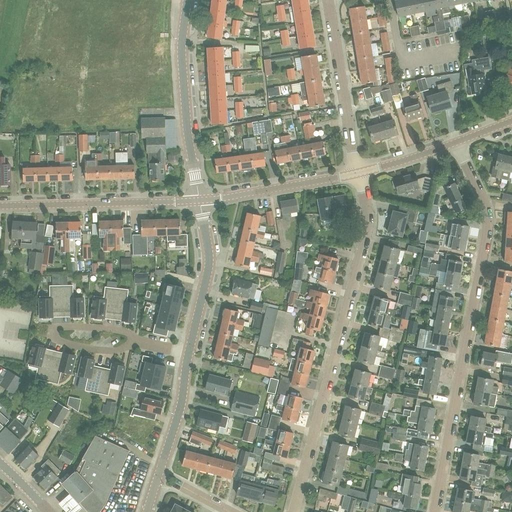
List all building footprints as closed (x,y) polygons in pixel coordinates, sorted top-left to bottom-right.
[(226,2),(213,0),(211,13),(225,15),(226,2)] [(292,0),(294,12),(309,9),(307,0),(292,0)] [(411,15),(407,0),(400,0),(395,1),(399,18),(411,15)] [(407,0),(411,15),(424,13),(421,0),(407,0)] [(436,10),(434,0),(421,0),(424,13),(436,10)] [(434,0),(436,10),(449,7),(447,0),(434,0)] [(376,5),(378,18),(386,17),(383,4),(376,5)] [(276,6),(278,15),(285,13),(284,5),(276,6)] [(350,9),(352,22),(367,20),(364,7),(350,9)] [(297,24),(311,22),(309,9),(294,12),(297,24)] [(211,13),(210,26),(223,27),(227,28),(228,21),(224,21),(225,15),(211,13)] [(287,21),(285,13),(278,15),(279,22),(287,21)] [(387,26),(386,17),(378,18),(379,27),(387,26)] [(232,29),(239,30),(240,21),(233,20),(232,29)] [(352,22),(354,35),(369,32),(367,20),(352,22)] [(299,37),(313,35),(311,22),(297,24),(299,37)] [(223,27),(210,26),(208,39),(221,40),(223,27)] [(281,31),(282,40),(289,39),(288,30),(281,31)] [(371,45),(369,32),(354,35),(356,47),(371,45)] [(380,34),(382,43),(390,42),(388,32),(380,34)] [(299,37),(301,50),(315,47),(313,35),(299,37)] [(289,39),(282,40),(283,47),(291,46),(289,39)] [(391,51),(390,42),(382,43),(383,52),(391,51)] [(356,47),(358,60),(373,57),(371,50),(374,49),(373,44),(371,45),(356,47)] [(209,49),(209,61),(223,61),(222,48),(209,49)] [(233,60),(241,59),(240,51),(233,52),(233,60)] [(317,55),(302,57),(304,70),(319,68),(317,55)] [(358,60),(360,72),(375,70),(375,69),(373,57),(358,60)] [(386,68),(394,67),(392,58),(385,59),(386,68)] [(241,59),(233,60),(233,68),(241,67),(241,59)] [(474,69),(465,70),(466,78),(469,78),(470,87),(471,87),(472,95),(486,93),(482,71),(492,70),(490,59),(473,62),(473,64),(474,69)] [(275,75),(275,60),(267,60),(267,75),(275,75)] [(209,61),(210,74),(224,73),(223,61),(209,61)] [(395,76),(394,67),(386,68),(388,84),(399,82),(398,76),(395,76)] [(304,70),(300,71),(301,76),(305,75),(306,83),(321,80),(319,68),(304,70)] [(362,85),(373,83),(374,87),(381,86),(378,69),(375,69),(375,70),(360,72),(362,85)] [(296,79),(295,72),(287,73),(289,80),(296,79)] [(210,74),(211,87),(224,86),(224,73),(210,74)] [(234,85),(242,85),(242,77),(234,77),(234,85)] [(420,93),(429,90),(425,78),(416,81),(420,93)] [(306,83),(300,84),(302,96),(323,93),(321,80),(306,83)] [(448,94),(454,92),(451,81),(437,86),(439,94),(427,98),(432,114),(452,108),(448,94)] [(392,96),(401,94),(397,83),(389,85),(390,89),(392,96)] [(211,87),(212,100),(225,99),(224,86),(211,87)] [(268,89),(269,97),(276,96),(275,88),(268,89)] [(366,100),(373,98),(370,88),(363,90),(366,100)] [(392,96),(390,89),(381,92),(385,104),(394,101),(392,96)] [(323,93),(302,96),(303,102),(309,101),(310,108),(325,106),(323,93)] [(403,107),(407,122),(424,117),(419,102),(416,94),(410,96),(413,104),(403,107)] [(293,108),(301,107),(299,97),(291,98),(293,108)] [(212,100),(212,112),(226,112),(225,99),(212,100)] [(236,111),(244,111),(243,102),(235,103),(236,111)] [(376,108),(378,115),(384,114),(382,106),(376,108)] [(309,111),(299,113),(300,120),(310,119),(309,111)] [(227,124),(226,112),(212,112),(213,125),(227,124)] [(165,119),(142,119),(142,137),(146,137),(147,152),(149,152),(149,163),(150,163),(151,181),(164,181),(164,173),(165,172),(165,153),(166,153),(165,119)] [(265,121),(267,133),(273,132),(271,120),(265,121)] [(267,133),(265,121),(252,123),(254,136),(261,135),(262,146),(268,145),(267,133)] [(381,124),(385,139),(398,135),(394,121),(381,124)] [(309,132),(310,139),(315,138),(314,131),(315,131),(314,124),(303,126),(304,133),(309,132)] [(373,143),(385,139),(381,124),(369,128),(373,143)] [(87,135),(79,136),(80,152),(88,151),(87,135)] [(274,145),(275,151),(277,165),(290,162),(287,149),(288,149),(286,143),(285,136),(281,137),(282,143),(274,145)] [(253,168),(259,167),(259,169),(265,169),(265,167),(266,166),(264,153),(257,154),(255,138),(249,139),(253,168)] [(248,169),(253,168),(249,139),(243,140),(246,156),(239,157),(241,170),(242,170),(243,172),(248,171),(248,169)] [(311,144),(314,158),(326,155),(323,142),(311,144)] [(299,147),(302,160),(314,158),(311,144),(299,147)] [(287,149),(290,162),(302,160),(299,147),(288,149),(287,149)] [(110,180),(123,179),(122,153),(116,153),(116,166),(110,166),(110,180)] [(128,153),(122,153),(123,179),(135,179),(135,166),(128,166),(128,153)] [(98,167),(98,161),(97,154),(97,160),(85,161),(86,181),(98,180),(98,167)] [(500,179),(502,170),(511,172),(511,166),(511,157),(499,155),(498,160),(496,159),(492,177),(500,179)] [(10,165),(5,165),(5,158),(0,157),(0,185),(11,186),(10,165)] [(239,157),(227,158),(229,172),(241,170),(239,157)] [(229,172),(227,158),(215,160),(217,174),(229,172)] [(110,166),(98,167),(98,180),(110,180),(110,166)] [(60,168),(61,181),(73,181),(73,167),(60,168)] [(36,169),(36,182),(48,182),(48,168),(36,169)] [(61,181),(60,168),(48,168),(48,182),(61,181)] [(36,169),(23,169),(24,183),(36,182),(36,169)] [(395,182),(393,182),(395,188),(397,188),(399,194),(419,188),(420,190),(430,193),(433,179),(426,178),(417,180),(415,174),(404,178),(404,177),(394,180),(395,182)] [(455,184),(444,189),(435,193),(432,205),(439,206),(441,196),(447,194),(449,199),(445,200),(451,212),(455,210),(456,213),(466,208),(455,184)] [(511,203),(511,195),(503,193),(502,201),(511,203)] [(322,220),(336,217),(336,216),(347,214),(344,196),(332,198),(332,197),(318,200),(322,220)] [(283,214),(283,219),(288,222),(289,213),(298,211),(296,200),(281,203),(283,214)] [(401,214),(394,212),(388,233),(402,237),(406,222),(413,223),(416,211),(403,207),(401,214)] [(266,213),(269,227),(275,226),(272,212),(266,213)] [(257,232),(257,231),(261,216),(248,213),(244,229),(257,232)] [(167,221),(167,236),(168,241),(175,241),(175,247),(185,247),(185,235),(181,235),(180,220),(167,221)] [(142,236),(133,236),(133,256),(148,255),(147,236),(155,236),(155,221),(141,221),(142,236)] [(167,221),(155,221),(155,236),(167,236),(167,221)] [(37,223),(13,222),(12,239),(21,240),(21,249),(33,250),(33,253),(32,253),(29,269),(40,270),(43,250),(44,237),(36,236),(37,223)] [(99,237),(104,237),(104,251),(112,251),(112,222),(99,223),(99,237)] [(123,222),(112,222),(112,251),(120,250),(120,237),(124,237),(123,222)] [(70,252),(69,223),(57,224),(57,239),(61,239),(62,252),(70,252)] [(75,252),(75,238),(81,238),(81,223),(69,223),(70,252),(75,252)] [(452,224),(450,236),(454,237),(467,239),(469,227),(452,224)] [(265,233),(257,231),(257,232),(244,229),(241,241),(254,244),(256,237),(264,239),(265,233)] [(454,237),(452,249),(465,252),(467,239),(454,237)] [(239,253),(259,258),(261,253),(253,251),(254,244),(241,241),(239,253)] [(426,244),(424,251),(435,252),(439,252),(440,246),(426,244)] [(381,260),(396,264),(400,250),(385,246),(381,260)] [(408,246),(407,251),(415,253),(421,255),(423,249),(408,246)] [(55,248),(46,247),(43,264),(52,265),(55,248)] [(258,263),(259,258),(239,253),(236,266),(249,269),(251,261),(258,263)] [(324,262),(322,268),(322,269),(336,272),(339,260),(319,255),(318,261),(324,262)] [(396,264),(381,260),(378,274),(393,278),(398,279),(401,265),(400,265),(396,264)] [(461,275),(463,263),(449,261),(447,273),(461,275)] [(261,267),(259,275),(271,278),(273,270),(261,267)] [(317,268),(315,267),(313,273),(320,275),(319,281),(333,285),(336,272),(322,269),(322,268),(317,267),(317,268)] [(188,276),(188,268),(180,268),(178,268),(178,274),(188,276)] [(156,276),(165,278),(165,269),(156,269),(156,276)] [(511,271),(499,270),(497,282),(511,285),(511,271)] [(461,275),(447,273),(445,285),(458,288),(461,275)] [(378,274),(374,287),(390,291),(393,278),(378,274)] [(410,276),(408,281),(416,284),(418,278),(410,276)] [(170,279),(168,285),(178,287),(180,281),(170,279)] [(258,285),(236,279),(232,294),(254,300),(258,285)] [(50,297),(40,297),(41,318),(43,318),(43,320),(50,320),(50,318),(52,318),(52,311),(62,311),(61,286),(61,281),(53,281),(53,286),(50,286),(50,297)] [(509,297),(511,285),(497,282),(494,295),(509,297)] [(162,295),(182,299),(184,288),(178,287),(168,285),(165,284),(162,295)] [(73,286),(61,286),(62,311),(72,311),(72,317),(74,317),(74,319),(81,319),(81,317),(83,317),(83,299),(73,299),(73,286)] [(95,297),(92,317),(94,317),(94,319),(101,320),(101,318),(103,319),(104,312),(114,314),(117,289),(110,288),(107,288),(106,287),(104,298),(95,297)] [(117,289),(114,314),(124,315),(123,321),(125,321),(125,323),(132,324),(132,322),(134,322),(136,304),(126,303),(128,290),(117,289)] [(310,290),(308,295),(314,297),(312,304),(327,308),(330,295),(310,290)] [(291,292),(289,298),(298,300),(298,299),(299,294),(291,292)] [(400,292),(399,298),(413,302),(414,297),(414,296),(400,292)] [(182,299),(162,295),(164,296),(162,306),(179,310),(182,299)] [(507,310),(509,297),(494,295),(492,307),(507,310)] [(439,309),(452,311),(454,299),(441,296),(439,309)] [(396,311),(388,309),(390,301),(375,297),(371,311),(392,316),(394,317),(396,311)] [(289,298),(288,303),(296,305),(297,308),(303,309),(306,308),(311,309),(309,316),(324,320),(327,308),(312,304),(307,302),(307,301),(298,299),(298,300),(289,298)] [(413,302),(399,298),(397,304),(412,307),(413,303),(413,302)] [(250,310),(262,312),(264,304),(252,302),(250,310)] [(157,316),(177,320),(179,310),(162,306),(160,316),(157,315),(157,316)] [(507,310),(492,307),(490,320),(504,323),(507,310)] [(266,313),(277,316),(278,310),(267,308),(266,313)] [(237,319),(239,312),(226,309),(223,321),(236,324),(244,326),(245,321),(237,319)] [(436,321),(450,324),(452,311),(439,309),(436,321)] [(368,324),(383,328),(385,319),(390,321),(392,316),(371,311),(368,324)] [(410,313),(403,312),(402,319),(408,320),(410,313)] [(301,313),(299,319),(302,320),(308,321),(306,328),(307,328),(306,335),(312,336),(314,330),(321,332),(324,320),(309,316),(303,314),(301,313)] [(157,316),(153,333),(167,337),(168,330),(174,331),(177,320),(157,316)] [(502,335),(504,323),(490,320),(487,333),(502,335)] [(244,326),(236,324),(223,321),(220,334),(233,337),(235,329),(243,331),(244,326)] [(436,321),(434,332),(434,333),(447,335),(450,324),(436,321)] [(391,327),(389,333),(403,337),(405,330),(391,327)] [(445,347),(447,335),(434,333),(434,332),(428,331),(424,348),(437,351),(438,345),(445,347)] [(402,344),(403,337),(389,333),(388,340),(402,344)] [(485,345),(499,348),(502,335),(487,333),(485,345)] [(233,337),(220,334),(217,346),(230,349),(238,351),(239,346),(231,344),(233,337)] [(259,339),(271,342),(272,337),(261,334),(259,339)] [(362,347),(377,351),(381,352),(381,351),(383,346),(379,345),(381,338),(365,334),(362,347)] [(271,342),(259,339),(258,345),(269,348),(271,342)] [(301,348),(298,360),(312,364),(315,352),(309,350),(310,343),(304,342),(302,348),(301,348)] [(34,346),(29,366),(39,369),(36,379),(47,381),(53,357),(44,355),(45,349),(43,348),(44,346),(36,344),(36,346),(34,346)] [(230,349),(217,346),(214,358),(227,361),(229,354),(237,356),(238,351),(230,349)] [(358,361),(374,365),(376,357),(385,359),(386,353),(381,351),(381,352),(377,351),(362,347),(358,361)] [(404,347),(403,353),(416,356),(417,350),(404,347)] [(285,352),(275,350),(273,356),(283,358),(285,352)] [(479,365),(481,365),(481,366),(495,368),(497,362),(511,365),(511,359),(511,354),(496,351),(495,355),(484,353),(483,358),(480,358),(479,359),(478,363),(479,365)] [(53,357),(47,381),(58,384),(61,372),(71,374),(75,356),(64,353),(63,359),(53,357)] [(147,363),(144,374),(163,379),(166,368),(152,364),(153,358),(143,356),(142,362),(147,363)] [(86,391),(97,393),(102,369),(93,366),(94,360),(92,360),(92,358),(85,357),(85,358),(83,358),(79,376),(89,378),(86,391)] [(443,359),(429,357),(428,363),(422,361),(421,368),(427,369),(441,372),(443,359)] [(270,362),(255,358),(252,372),(267,376),(270,362)] [(309,376),(312,364),(298,360),(292,359),(289,371),(295,373),(309,376)] [(102,369),(97,393),(108,395),(111,383),(120,385),(124,367),(122,367),(123,365),(115,363),(115,365),(113,365),(112,371),(102,369)] [(380,371),(394,375),(395,369),(381,365),(380,371)] [(439,384),(441,372),(427,369),(425,380),(425,381),(439,384)] [(356,370),(352,384),(367,388),(371,374),(356,370)] [(392,380),(394,375),(380,371),(378,377),(392,380)] [(12,393),(17,387),(21,380),(9,372),(1,386),(12,393)] [(292,385),(306,388),(309,376),(295,373),(292,385)] [(160,390),(163,379),(144,374),(141,385),(137,384),(135,390),(145,393),(146,387),(160,390)] [(209,375),(206,390),(227,396),(231,381),(226,380),(209,375)] [(499,388),(492,386),(493,380),(479,378),(476,391),(497,395),(499,388)] [(424,386),(423,393),(436,396),(439,384),(425,381),(425,380),(419,379),(418,385),(424,386)] [(281,380),(280,380),(279,387),(289,390),(291,382),(281,380)] [(367,388),(352,384),(349,397),(364,401),(367,388)] [(289,390),(279,387),(278,388),(277,393),(287,396),(289,390)] [(403,396),(417,399),(419,391),(405,388),(403,396)] [(231,411),(255,417),(260,397),(236,391),(231,411)] [(497,395),(476,391),(474,404),(488,407),(495,408),(497,395)] [(289,395),(286,408),(300,411),(303,399),(289,395)] [(164,401),(144,397),(141,410),(134,408),(131,415),(133,417),(134,415),(147,418),(149,413),(161,415),(164,401)] [(420,419),(433,421),(435,409),(431,409),(432,401),(417,399),(416,406),(422,407),(421,414),(415,413),(414,417),(420,418),(420,419)] [(372,402),(370,408),(384,411),(386,406),(372,402)] [(58,403),(48,421),(59,427),(70,410),(58,403)] [(299,415),(300,411),(286,408),(286,407),(277,405),(276,410),(285,412),(283,420),(296,423),(297,422),(298,422),(299,421),(300,417),(299,416),(299,415)] [(346,406),(343,420),(358,424),(361,410),(346,406)] [(370,408),(369,413),(383,417),(386,418),(388,412),(384,411),(370,408)] [(225,428),(228,418),(222,416),(201,411),(197,425),(218,431),(219,427),(225,428)] [(393,411),(390,419),(396,421),(399,414),(393,411)] [(0,413),(0,431),(9,421),(0,413)] [(270,422),(280,424),(282,417),(272,415),(270,422)] [(29,416),(24,427),(15,419),(6,429),(0,435),(0,445),(9,454),(20,442),(19,441),(28,431),(28,430),(33,420),(29,416)] [(433,421),(420,419),(420,418),(414,417),(410,416),(408,416),(407,422),(419,424),(418,431),(431,434),(433,421)] [(492,428),(485,427),(486,420),(472,417),(471,418),(469,418),(468,423),(470,424),(469,429),(491,433),(492,428)] [(354,437),(358,424),(343,420),(339,434),(354,437)] [(280,424),(270,422),(268,429),(278,431),(280,424)] [(248,423),(245,434),(254,437),(257,425),(248,423)] [(385,432),(393,434),(407,436),(408,430),(387,426),(385,432)] [(494,434),(491,433),(469,429),(467,442),(484,446),(486,438),(493,439),(494,434)] [(280,430),(277,442),(277,443),(290,447),(294,434),(280,430)] [(202,443),(205,435),(193,431),(190,439),(202,443)] [(407,436),(393,434),(392,440),(406,442),(407,436)] [(205,435),(202,443),(211,446),(214,439),(205,435)] [(129,451),(95,436),(76,472),(74,473),(75,474),(63,484),(70,492),(82,506),(87,511),(100,511),(105,505),(106,505),(129,451)] [(360,444),(379,449),(381,443),(362,438),(360,444)] [(190,439),(189,443),(200,447),(202,443),(190,439)] [(274,455),(287,458),(290,447),(277,443),(277,442),(266,439),(264,444),(276,447),(274,455)] [(226,451),(229,443),(220,440),(217,447),(226,451)] [(345,460),(349,446),(334,442),(330,456),(345,460)] [(229,443),(226,451),(235,454),(238,447),(229,443)] [(378,455),(379,449),(360,444),(359,450),(378,455)] [(24,469),(26,469),(27,470),(39,457),(27,445),(15,459),(21,465),(21,467),(24,469)] [(415,445),(414,452),(406,450),(405,456),(426,459),(428,447),(415,445)] [(511,448),(501,447),(499,454),(511,456),(511,448)] [(75,456),(64,450),(59,459),(70,465),(75,456)] [(246,466),(250,453),(243,451),(239,464),(246,466)] [(195,469),(199,455),(186,452),(182,466),(195,469)] [(487,464),(478,463),(480,456),(465,453),(463,465),(477,468),(494,472),(496,465),(487,464)] [(207,472),(211,458),(199,455),(195,469),(207,472)] [(345,460),(330,456),(327,469),(342,473),(345,460)] [(404,461),(412,462),(411,469),(424,471),(426,459),(405,456),(404,461)] [(220,476),(224,461),(211,458),(207,472),(220,476)] [(57,476),(60,472),(48,460),(38,471),(39,472),(34,478),(46,490),(58,477),(57,476)] [(224,461),(220,476),(232,479),(236,464),(224,461)] [(264,462),(262,469),(270,471),(272,464),(264,462)] [(388,472),(389,465),(377,462),(375,469),(388,472)] [(285,468),(272,464),(270,471),(283,474),(285,468)] [(494,472),(477,468),(463,465),(461,471),(460,471),(458,472),(458,476),(459,478),(460,478),(460,479),(475,482),(476,474),(486,476),(493,478),(494,472)] [(342,473),(327,469),(325,475),(324,474),(322,475),(321,481),(322,482),(323,483),(339,487),(342,473)] [(237,496),(250,499),(254,485),(256,478),(243,474),(237,496)] [(419,497),(421,485),(418,485),(419,477),(402,474),(400,485),(404,486),(402,494),(419,497)] [(267,482),(262,502),(275,506),(279,488),(273,486),(274,481),(268,479),(267,482)] [(262,481),(260,486),(254,485),(250,499),(250,501),(251,502),(255,503),(256,502),(257,501),(262,502),(267,482),(262,481)] [(0,482),(0,505),(2,508),(13,497),(0,484),(0,483),(0,482)] [(483,488),(482,495),(494,497),(496,491),(483,488)] [(331,499),(333,492),(320,489),(317,499),(326,502),(327,498),(331,499)] [(367,493),(349,489),(347,495),(366,499),(367,493)] [(457,496),(456,501),(488,508),(489,501),(481,500),(474,499),(475,493),(473,493),(473,492),(458,489),(458,490),(457,489),(455,490),(454,495),(455,496),(457,496)] [(379,491),(372,490),(369,502),(376,504),(379,491)] [(404,507),(417,509),(419,497),(402,494),(389,491),(388,497),(405,500),(404,507)] [(75,511),(82,506),(70,492),(59,502),(67,511),(75,511)] [(344,499),(342,509),(347,511),(351,498),(345,497),(344,499)] [(353,511),(357,499),(351,498),(347,511),(353,511)] [(385,499),(383,505),(393,508),(394,502),(385,499)] [(456,501),(453,511),(469,511),(473,511),(486,511),(488,508),(456,501)]
